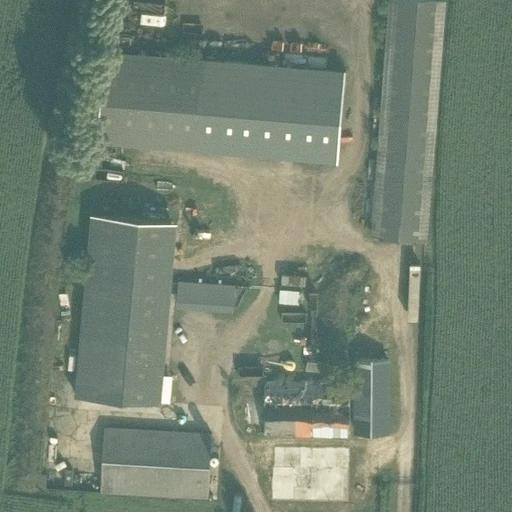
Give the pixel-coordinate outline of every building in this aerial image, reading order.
[(445,0),(388,0),(370,236),(428,241),(446,0),(445,0)] [(345,72),(104,51),(97,138),(338,158),(345,72)] [(176,223),(91,215),(75,396),(160,403),(176,223)] [(177,308),(236,310),(237,282),(178,280),(177,308)] [(290,327),(292,295),(279,294),(278,326),(290,327)] [(356,361),(356,432),(387,432),(387,361),(356,361)] [(263,381),(262,434),(349,436),(350,416),(351,382),(263,381)] [(101,491),(208,497),(212,437),(104,431),(101,491)] [(272,442),(271,496),(348,497),(349,444),(272,442)]
